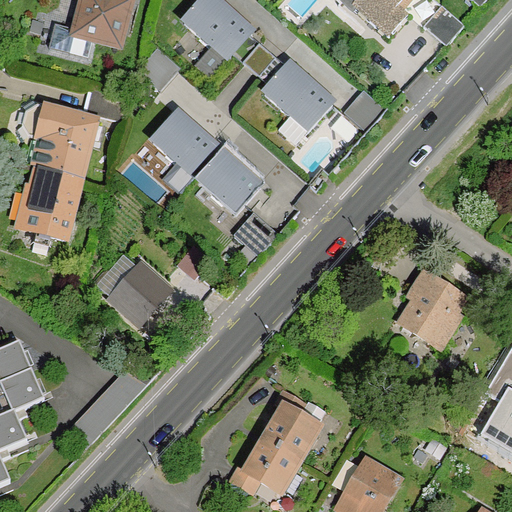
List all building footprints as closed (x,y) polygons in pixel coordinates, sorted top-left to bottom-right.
[(136,1),(131,0),(83,0),(75,31),(73,38),(93,43),(123,50),(136,1)] [(256,34),(217,0),(200,0),(178,26),(225,67),(232,59),(251,76),(267,90),(259,99),(307,141),(338,105),(290,63),(284,70),(267,55),(250,40),(256,34)] [(407,0),(337,0),(354,15),(358,11),(390,40),(410,19),(399,9),(407,0)] [(488,0),(469,0),(480,9),(488,0)] [(465,26),(443,7),(425,28),(447,47),(465,26)] [(73,38),(75,31),(56,27),(50,51),(89,60),(93,43),(73,38)] [(180,72),(159,53),(149,65),(144,79),(160,94),(180,72)] [(132,102),(93,93),(88,116),(127,125),(132,102)] [(366,96),(347,117),(367,135),(386,114),(366,96)] [(68,243),(99,123),(39,108),(26,114),(24,130),(30,140),(43,143),(19,230),(68,243)] [(146,147),(188,182),(219,146),(177,110),(146,147)] [(193,187),(236,224),(266,188),(223,152),(193,187)] [(267,249),(277,233),(255,218),(244,233),(267,249)] [(197,280),(213,269),(199,249),(184,259),(197,280)] [(177,296),(144,265),(108,304),(142,335),(177,296)] [(459,320),(469,303),(423,274),(405,303),(410,306),(396,329),(444,358),(466,324),(459,320)] [(20,346),(0,354),(0,388),(32,374),(20,346)] [(99,442),(141,386),(122,372),(81,428),(99,442)] [(32,374),(0,388),(0,420),(14,414),(44,403),(32,374)] [(278,406),(286,411),(247,476),(241,473),(238,478),(234,485),(254,496),(259,486),(284,501),(324,433),(300,418),(306,407),(285,394),(281,400),(278,406)] [(14,414),(0,420),(0,454),(27,443),(14,414)] [(387,511),(404,481),(368,460),(338,511),(387,511)] [(0,462),(0,488),(10,484),(0,462)]
